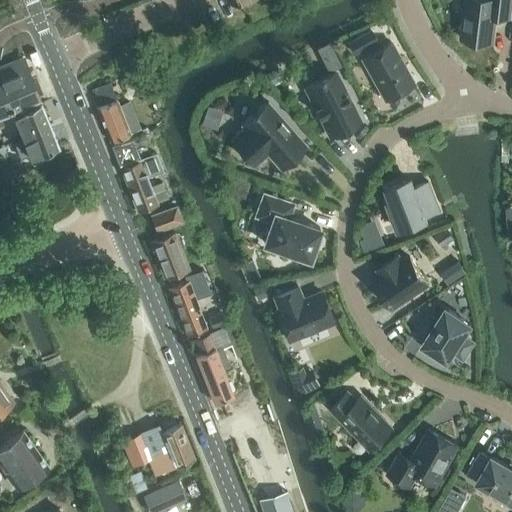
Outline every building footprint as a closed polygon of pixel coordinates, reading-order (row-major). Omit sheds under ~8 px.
[(511,0),(465,0),(461,38),(493,42),(496,16),(510,17),(511,0)] [(355,53),(377,41),(370,29),(348,42),(355,53)] [(391,42),(362,58),(385,99),(414,83),(391,42)] [(0,112),(39,97),(24,58),(0,67),(0,112)] [(278,66),(267,71),(272,82),(284,77),(278,66)] [(335,71),(305,86),(330,136),(360,121),(335,71)] [(109,141),(128,134),(141,128),(130,101),(117,106),(114,99),(116,98),(110,84),(92,91),(97,105),(95,106),(109,141)] [(268,152),(281,167),(307,144),(268,101),(243,123),(245,126),(232,138),(254,164),(268,152)] [(14,113),(23,135),(50,124),(41,102),(14,113)] [(207,104),(200,123),(216,129),(222,110),(207,104)] [(59,146),(50,124),(23,135),(31,157),(59,146)] [(137,211),(156,203),(169,198),(162,181),(156,184),(150,170),(144,173),(130,138),(111,146),(137,211)] [(24,158),(0,167),(0,169),(5,182),(30,172),(24,158)] [(388,202),(399,230),(426,220),(424,215),(439,210),(428,181),(413,187),(410,179),(387,188),(391,201),(388,202)] [(272,220),(264,242),(279,248),(282,253),(289,255),(294,253),(309,258),(320,228),(288,216),(293,203),(264,193),(257,214),(272,220)] [(175,206),(151,214),(157,230),(181,221),(175,206)] [(447,229),(437,236),(443,245),(453,238),(447,229)] [(150,243),(163,277),(188,268),(175,233),(150,243)] [(382,275),(373,281),(392,308),(428,284),(410,256),(403,261),(398,254),(377,268),(382,275)] [(240,263),(239,263),(246,280),(247,280),(256,276),(259,275),(252,258),(249,259),(240,263)] [(458,260),(452,264),(460,275),(466,271),(458,260)] [(186,336),(205,328),(187,280),(168,287),(186,336)] [(277,310),(289,340),(334,321),(321,292),(306,298),(302,296),(297,286),(274,296),(279,309),(277,310)] [(438,320),(428,314),(415,334),(425,340),(423,344),(434,351),(433,353),(434,354),(441,358),(442,356),(447,359),(452,351),(463,358),(473,342),(463,335),(470,323),(446,308),(438,320)] [(222,311),(208,317),(213,328),(227,322),(222,311)] [(232,395),(214,349),(231,342),(225,327),(193,340),(199,355),(195,356),(213,403),(232,395)] [(0,410),(13,401),(0,383),(0,410)] [(347,391),(330,407),(370,449),(392,428),(360,395),(356,400),(347,391)] [(309,406),(301,409),(304,419),(312,416),(318,414),(315,404),(309,406)] [(139,434),(122,440),(131,463),(151,455),(155,454),(162,471),(175,465),(194,458),(191,449),(181,424),(180,424),(161,432),(158,425),(142,432),(139,434)] [(388,474),(406,484),(412,482),(417,474),(435,484),(457,445),(429,429),(412,459),(400,452),(388,474)] [(0,461),(17,486),(48,465),(23,430),(0,446),(0,461)] [(480,452),(468,473),(479,479),(477,481),(492,489),(491,494),(492,498),(496,500),(500,500),(504,497),(511,501),(511,468),(492,456),(491,458),(480,452)] [(250,463),(256,478),(249,480),(254,495),(261,493),(280,487),(269,456),(250,463)]
